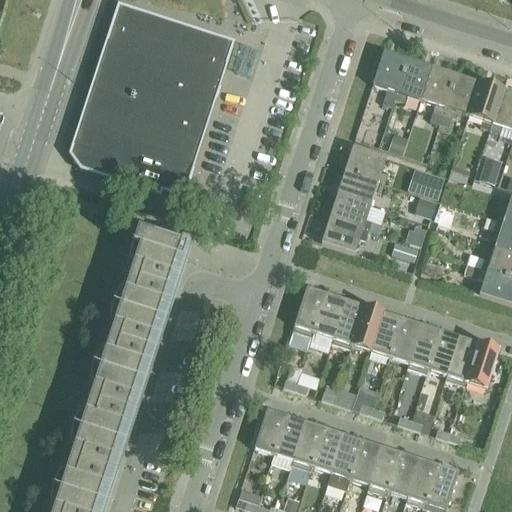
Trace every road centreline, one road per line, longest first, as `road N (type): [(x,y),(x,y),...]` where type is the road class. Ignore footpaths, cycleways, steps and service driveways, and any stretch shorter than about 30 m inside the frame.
road 1 (residential): [(188,511),(354,0)]
road 2 (tertiary): [(0,244),(52,87)]
road 3 (tertiary): [(511,51),(355,0)]
